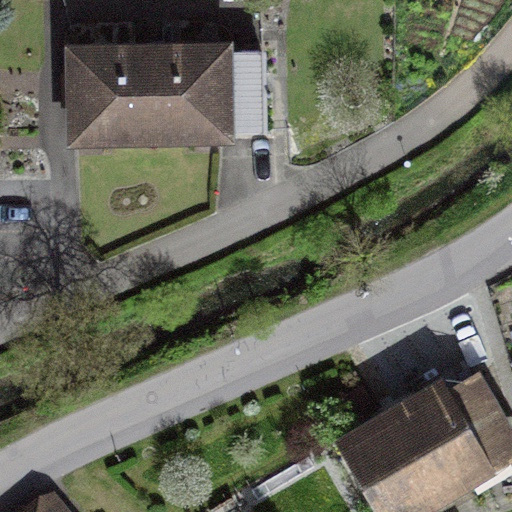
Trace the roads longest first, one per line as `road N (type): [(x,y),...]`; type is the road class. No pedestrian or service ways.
road 1 (residential): [(0,334),(338,188),(478,88),(511,41)]
road 2 (tertiary): [(511,237),(337,330),(129,420),(0,495)]
